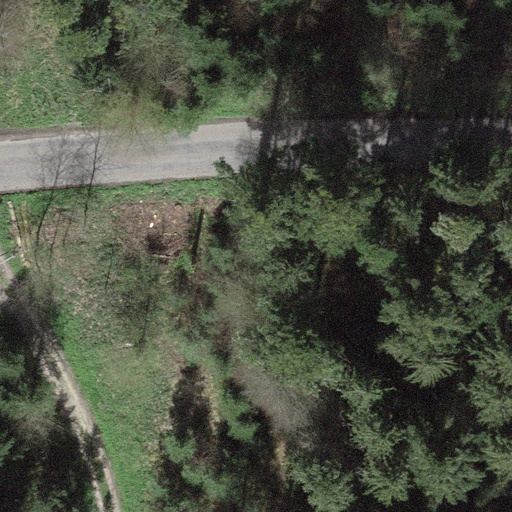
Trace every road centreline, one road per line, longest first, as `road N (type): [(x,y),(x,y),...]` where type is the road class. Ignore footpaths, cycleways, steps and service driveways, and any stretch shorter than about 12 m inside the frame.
road 1 (unclassified): [(511,148),(0,165)]
road 2 (track): [(109,511),(71,388),(0,261)]
